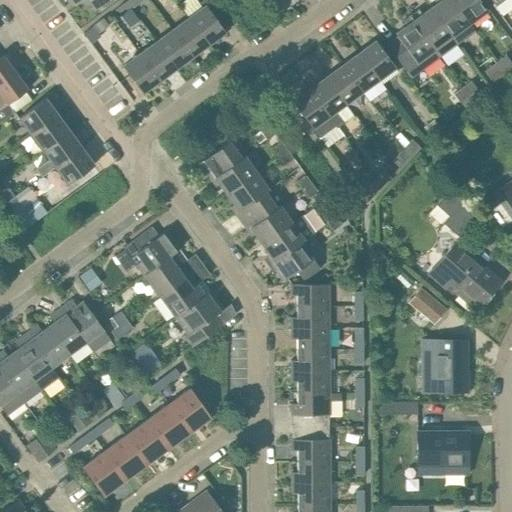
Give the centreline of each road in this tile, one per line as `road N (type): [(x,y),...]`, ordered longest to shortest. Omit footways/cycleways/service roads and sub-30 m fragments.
road 1 (residential): [(256,411),(257,319),(243,281),(169,182),(138,161)]
road 2 (residential): [(138,161),(143,133),(337,0)]
road 3 (residential): [(138,161),(119,148),(11,0)]
road 4 (residential): [(0,297),(134,200),(138,161)]
road 5 (residential): [(121,511),(256,411)]
road 6 (residential): [(510,511),(511,382)]
